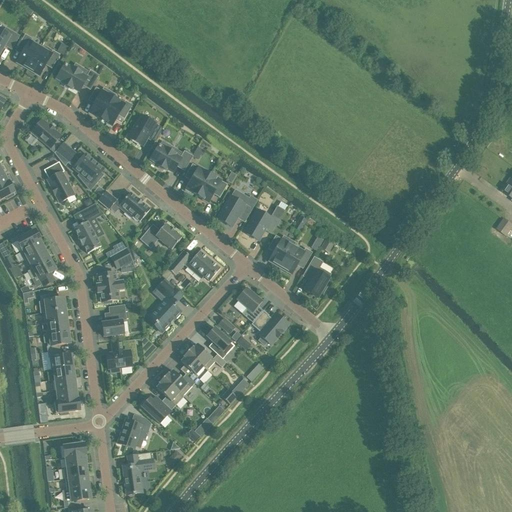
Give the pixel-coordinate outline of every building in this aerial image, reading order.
[(0,52),(4,46),(11,50),(19,37),(6,29),(3,33),(0,31),(0,52)] [(17,63),(28,69),(40,48),(30,42),(31,40),(25,36),(17,49),(23,52),(17,63)] [(28,69),(39,76),(45,66),(51,69),(59,56),(53,52),(51,55),(40,48),(28,69)] [(72,88),(79,92),(82,86),(90,91),(98,76),(90,72),(86,78),(80,75),(81,73),(73,68),(72,70),(65,66),(57,79),(64,83),(63,85),(71,90),(72,88)] [(95,117),(101,120),(115,96),(104,89),(102,92),(96,89),(89,101),(95,105),(89,113),(95,117)] [(106,123),(112,126),(118,116),(124,119),(132,106),(125,102),(124,105),(114,99),(115,96),(101,120),(106,123)] [(142,147),(147,138),(155,142),(162,129),(155,125),(142,117),(129,139),(142,147)] [(49,150),(54,154),(62,145),(57,141),(61,137),(54,130),(54,129),(53,130),(50,127),(51,126),(50,126),(49,126),(42,120),(40,122),(39,120),(33,127),(35,128),(31,133),(50,149),(49,150)] [(22,135),(28,142),(34,137),(27,130),(22,135)] [(74,157),(75,155),(63,145),(54,154),(65,168),(71,161),(74,157)] [(176,167),(184,171),(192,157),(184,152),(180,159),(174,156),(175,154),(167,149),(166,151),(159,147),(151,160),(158,164),(157,166),(165,171),(166,169),(173,173),(176,167)] [(80,161),(74,157),(71,161),(76,166),(74,169),(79,174),(78,176),(90,191),(103,176),(100,174),(103,171),(85,155),(80,161)] [(64,172),(59,163),(48,169),(52,178),(47,181),(51,189),(54,196),(55,195),(59,204),(74,196),(62,173),(64,172)] [(192,193),(197,197),(210,175),(204,172),(198,169),(192,165),(185,178),(191,181),(186,190),(192,193)] [(168,184),(174,174),(166,169),(160,180),(168,184)] [(231,172),(226,181),(231,184),(236,175),(231,172)] [(203,200),(208,203),(213,194),(219,198),(227,185),(215,178),(210,175),(197,197),(202,200),(203,200)] [(8,182),(8,183),(0,186),(0,200),(6,198),(7,200),(14,196),(12,194),(14,193),(8,182)] [(235,186),(237,191),(246,187),(243,182),(235,186)] [(235,190),(218,220),(231,228),(237,218),(244,223),(257,200),(250,196),(249,199),(235,190)] [(137,200),(130,193),(126,198),(122,195),(117,201),(106,192),(98,201),(109,211),(114,204),(131,219),(133,217),(139,222),(150,210),(142,204),(138,200),(137,200)] [(87,254),(101,247),(96,239),(99,238),(90,222),(103,215),(95,205),(81,212),(87,223),(74,230),(78,238),(77,239),(82,247),(83,246),(87,254)] [(258,211),(245,233),(258,241),(264,230),(272,235),(285,212),(277,207),(270,219),(258,211)] [(511,229),(511,224),(504,219),(504,218),(496,230),(506,237),(511,229)] [(140,241),(150,249),(158,240),(171,251),(181,239),(174,233),(175,232),(170,228),(169,229),(165,225),(160,232),(152,226),(140,241)] [(22,251),(40,242),(35,231),(24,236),(23,234),(17,238),(18,240),(16,240),(22,251)] [(110,247),(121,242),(119,237),(108,241),(110,247)] [(269,261),(280,268),(295,244),(283,237),(281,240),(276,237),(268,249),(274,253),(269,261)] [(40,242),(22,251),(20,252),(25,262),(45,252),(40,242)] [(317,251),(320,246),(314,243),(311,248),(317,251)] [(323,244),(321,248),(328,253),(331,249),(323,244)] [(280,268),(292,274),(297,266),(303,269),(312,254),(305,250),(303,253),(293,247),(280,268)] [(111,258),(117,269),(133,261),(127,249),(111,258)] [(50,261),(45,252),(25,262),(30,271),(30,272),(50,261)] [(209,282),(220,270),(199,252),(191,262),(189,260),(190,258),(183,252),(168,270),(175,276),(184,265),(187,268),(201,280),(203,277),(209,282)] [(12,265),(9,258),(4,260),(8,267),(12,265)] [(304,292),(317,299),(320,293),(323,295),(328,286),(325,284),(331,275),(319,268),(322,263),(314,258),(303,277),(310,282),(304,292)] [(55,271),(50,261),(30,272),(30,271),(27,272),(31,280),(34,278),(35,281),(34,282),(37,287),(42,285),(43,287),(54,281),(50,274),(55,271)] [(172,274),(168,270),(161,277),(168,282),(172,277),(170,275),(172,274)] [(115,274),(97,276),(99,286),(97,286),(98,294),(100,294),(101,303),(103,303),(103,305),(111,304),(111,302),(119,301),(118,291),(123,290),(122,282),(117,283),(115,274)] [(155,327),(161,333),(180,313),(174,307),(173,306),(175,303),(172,301),(177,295),(164,282),(153,293),(167,306),(153,321),(155,323),(155,324),(157,325),(155,327)] [(252,323),(263,311),(258,307),(262,303),(246,289),(237,300),(247,309),(242,315),(252,323)] [(41,303),(39,303),(41,314),(43,314),(65,310),(64,299),(58,300),(57,294),(52,295),(40,297),(41,303)] [(155,344),(165,354),(202,314),(195,308),(191,312),(187,308),(182,313),(185,317),(175,327),(173,325),(155,344)] [(44,325),(67,322),(65,310),(43,314),(44,324),(44,325)] [(104,338),(124,335),(122,321),(126,321),(125,312),(109,314),(110,323),(102,324),(104,338)] [(279,317),(276,314),(271,320),(268,317),(269,316),(263,312),(251,325),(260,333),(258,335),(261,338),(258,341),(264,346),(267,343),(271,346),(277,338),(277,339),(282,333),(288,325),(285,322),(279,317)] [(229,324),(223,319),(218,325),(224,330),(229,324)] [(46,335),(68,332),(67,322),(44,325),(44,324),(41,325),(42,333),(45,332),(46,335)] [(213,352),(217,355),(222,360),(234,347),(215,329),(206,338),(217,347),(213,352)] [(47,353),(60,351),(59,346),(70,344),(68,332),(46,335),(43,335),(44,344),(47,344),(47,347),(46,347),(47,353)] [(231,338),(235,342),(240,336),(236,333),(231,338)] [(246,341),(241,338),(236,343),(241,347),(246,341)] [(106,355),(108,370),(110,370),(110,374),(120,373),(120,369),(131,367),(131,363),(137,362),(134,341),(112,344),(113,354),(106,355)] [(192,348),(188,353),(187,353),(208,372),(208,371),(207,371),(215,363),(221,368),(226,364),(222,360),(217,355),(213,360),(197,345),(193,349),(192,348)] [(39,368),(47,367),(47,350),(38,350),(39,368)] [(53,370),(73,367),(71,356),(60,357),(60,351),(47,353),(48,359),(49,359),(51,371),(54,371),(53,370)] [(208,372),(187,353),(183,358),(184,359),(180,363),(185,367),(183,369),(184,370),(182,372),(185,375),(196,385),(208,372)] [(55,381),(74,378),(73,367),(53,370),(54,371),(55,381)] [(251,382),(258,375),(253,371),(247,378),(251,382)] [(167,375),(163,379),(182,398),(195,384),(185,375),(180,380),(172,372),(168,376),(167,375)] [(56,391),(75,389),(74,378),(55,381),(56,391)] [(162,402),(171,411),(183,398),(182,398),(163,379),(158,384),(160,385),(156,389),(166,398),(162,402)] [(243,380),(239,385),(244,390),(244,389),(246,387),(248,385),(243,380)] [(75,389),(56,391),(58,402),(77,399),(75,389)] [(232,394),(226,401),(229,405),(236,398),(232,394)] [(172,412),(171,411),(162,402),(156,397),(152,402),(149,399),(146,403),(144,401),(140,406),(159,425),(172,412)] [(78,399),(77,399),(58,402),(54,402),(56,414),(60,414),(61,416),(68,415),(68,413),(79,411),(78,399)] [(216,410),(221,415),(223,413),(224,412),(219,407),(216,410)] [(132,422),(126,421),(118,444),(134,450),(138,438),(145,440),(150,424),(145,420),(134,416),(132,422)] [(197,435),(200,438),(204,434),(205,433),(199,428),(194,433),(197,435)] [(61,460),(65,459),(85,457),(85,456),(84,444),(82,444),(82,442),(74,443),(75,445),(60,447),(61,460)] [(173,443),(170,451),(180,450),(173,443)] [(151,460),(150,453),(127,457),(128,457),(130,469),(129,469),(124,470),(123,468),(125,467),(123,467),(127,496),(132,495),(135,495),(142,494),(140,485),(142,485),(141,478),(139,478),(139,471),(154,469),(152,460),(151,460)] [(67,469),(86,466),(85,457),(65,459),(67,469)] [(65,480),(87,478),(86,466),(67,469),(64,469),(65,480)] [(67,491),(67,492),(89,489),(87,478),(65,480),(67,491)] [(67,491),(62,492),(64,503),(67,503),(68,509),(80,507),(80,501),(90,500),(89,489),(67,492),(67,491)]
